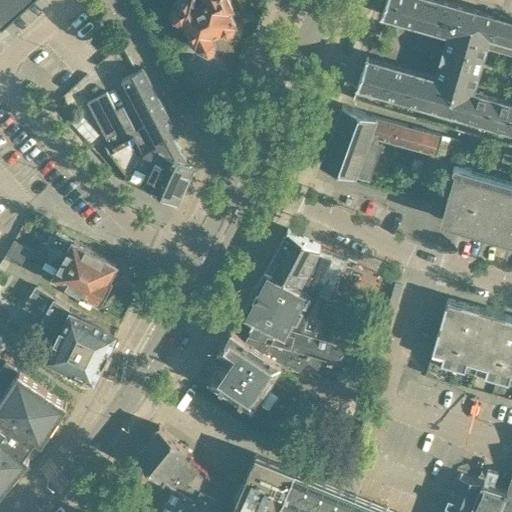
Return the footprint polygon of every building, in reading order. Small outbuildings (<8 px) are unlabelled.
[(0,0),(0,20),(2,23),(27,0),(0,0)] [(197,42),(199,46),(209,51),(214,49),(215,38),(213,34),(222,29),(222,30),(228,32),(233,29),(235,24),(235,23),(236,22),(229,9),(233,7),(229,0),(175,0),(173,1),(174,3),(172,10),(175,17),(183,20),(184,22),(184,21),(196,43),(197,42)] [(511,19),(445,0),(386,0),(382,14),(449,33),(436,76),(367,56),(353,98),(355,99),(356,98),(511,143),(511,19)] [(106,92),(87,102),(113,150),(111,151),(110,152),(126,173),(127,172),(126,172),(127,171),(131,172),(128,177),(144,184),(178,202),(192,171),(194,165),(187,162),(174,137),(178,135),(142,68),(137,70),(122,78),(145,122),(133,128),(122,106),(115,109),(106,92)] [(438,151),(443,134),(377,116),(343,104),(321,163),(369,180),(383,142),(374,139),(376,134),(438,151)] [(511,153),(503,151),(501,159),(510,161),(511,154),(511,153)] [(511,179),(457,163),(445,206),(441,220),(511,240),(511,179)] [(321,245),(288,228),(268,266),(318,293),(319,294),(319,293),(329,298),(333,299),(346,259),(318,250),(320,245),(321,245)] [(105,303),(117,282),(108,277),(116,262),(58,231),(51,243),(67,252),(54,274),(61,278),(60,279),(68,283),(68,282),(83,291),(90,295),(91,295),(105,303)] [(14,240),(6,254),(27,265),(35,251),(14,240)] [(318,293),(268,266),(268,267),(267,267),(258,283),(257,282),(251,295),(252,295),(244,312),(243,313),(254,318),(248,331),(249,331),(247,334),(328,358),(345,363),(350,345),(315,335),(316,332),(305,329),(308,317),(300,314),(303,307),(310,310),(318,293)] [(395,281),(386,315),(393,317),(403,284),(395,281)] [(95,378),(118,330),(71,308),(37,286),(25,305),(61,328),(57,337),(57,338),(49,354),(48,356),(49,356),(75,369),(74,372),(87,378),(89,375),(94,378),(95,378)] [(426,374),(450,381),(455,364),(475,370),(492,310),(448,297),(426,374)] [(511,315),(492,310),(475,370),(511,380),(511,315)] [(328,358),(247,334),(245,338),(232,329),(219,347),(227,352),(210,378),(270,417),(274,411),(279,414),(289,399),(285,397),(291,388),(273,376),(284,359),(301,370),(307,361),(320,369),(328,358)] [(366,367),(377,370),(379,362),(368,359),(366,367)] [(37,438),(42,441),(68,402),(20,370),(13,365),(6,361),(0,369),(0,491),(0,492),(29,458),(30,456),(26,453),(37,438)] [(134,455),(135,455),(143,462),(145,464),(173,486),(174,487),(196,500),(201,490),(215,497),(215,498),(216,498),(217,496),(222,485),(207,473),(208,471),(191,457),(193,454),(186,449),(188,448),(159,425),(158,427),(152,434),(150,436),(147,441),(146,441),(145,443),(136,454),(136,453),(134,455)] [(511,511),(511,473),(507,489),(496,485),(458,473),(444,509),(442,511),(398,511),(350,492),(339,488),(255,453),(254,455),(254,456),(248,471),(247,471),(246,474),(248,474),(245,480),(244,479),(243,482),(235,502),(234,502),(233,505),(247,511),(277,511),(278,511),(281,511),(511,511)]
